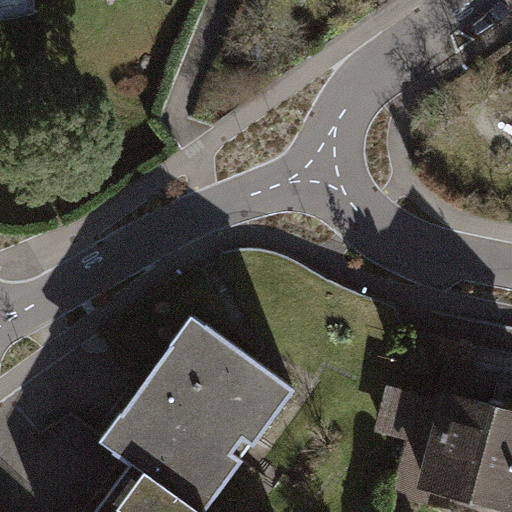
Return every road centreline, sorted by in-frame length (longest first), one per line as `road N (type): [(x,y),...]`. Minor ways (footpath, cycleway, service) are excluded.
road 1 (residential): [(334,167),(211,210),(0,327)]
road 2 (residential): [(479,0),(394,58),(359,93),(334,134),(334,167)]
road 3 (residential): [(334,167),(350,198),(395,237),(436,258),(511,273)]
